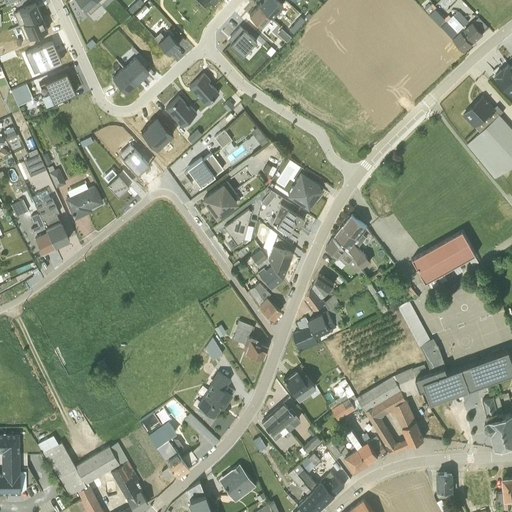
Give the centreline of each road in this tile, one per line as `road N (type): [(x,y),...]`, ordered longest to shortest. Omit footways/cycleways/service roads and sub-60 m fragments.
road 1 (residential): [(278,342),(163,192),(0,310)]
road 2 (residential): [(56,0),(109,109),(133,110),(206,49)]
road 3 (residential): [(355,175),(428,95),(511,24)]
road 4 (residential): [(151,511),(225,445),(257,399),(278,342)]
road 5 (residential): [(355,175),(318,132),(242,85),(206,49)]
road 6 (residential): [(511,453),(399,467),(330,511)]
road 7 (residential): [(278,342),(324,224),(355,175)]
